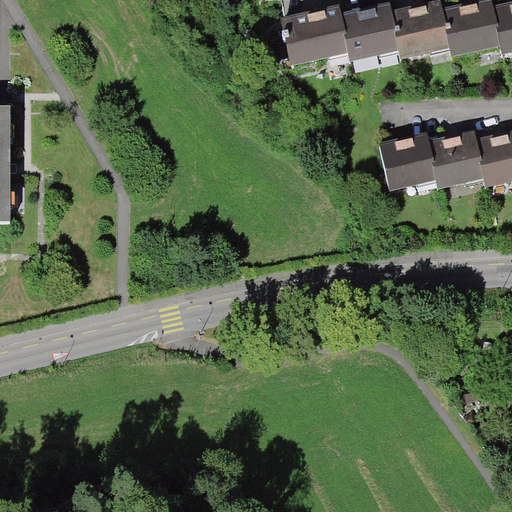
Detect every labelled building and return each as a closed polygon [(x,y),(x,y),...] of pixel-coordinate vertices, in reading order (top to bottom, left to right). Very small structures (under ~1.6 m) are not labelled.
[(494,17),(491,6),(444,18),(452,52),(455,61),(503,49),(494,17)] [(444,18),(442,8),(394,20),(403,53),(406,63),(452,52),(444,18)] [(394,20),(391,9),(344,22),(355,65),(403,53),(394,20)] [(511,58),(511,12),(494,17),(503,49),(506,60),(511,58)] [(351,57),(340,13),(286,26),(296,70),(351,57)] [(0,115),(0,228),(12,229),(11,115),(0,115)] [(480,145),(477,135),(429,148),(438,180),(441,191),(487,179),(480,145)] [(511,136),(480,145),(487,179),(490,189),(511,182),(511,136)] [(429,148),(426,137),(379,149),(390,192),(438,180),(429,148)]
